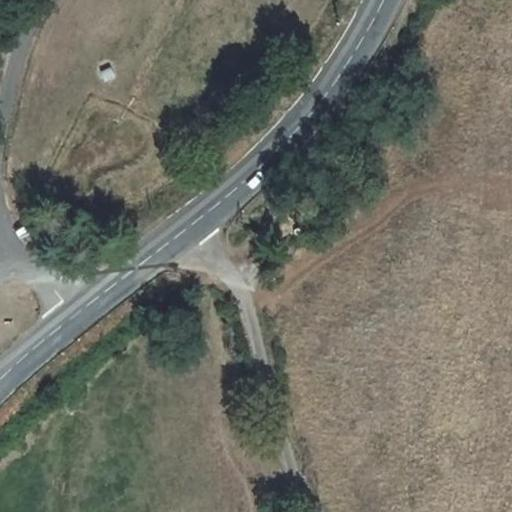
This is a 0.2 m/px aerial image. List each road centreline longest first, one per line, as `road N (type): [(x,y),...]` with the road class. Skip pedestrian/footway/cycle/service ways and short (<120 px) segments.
road 1 (unclassified): [(183,231),(237,303),(303,511)]
road 2 (tertiary): [(183,231),(275,151),(364,34),(380,0)]
road 3 (tertiary): [(76,315),(183,231)]
